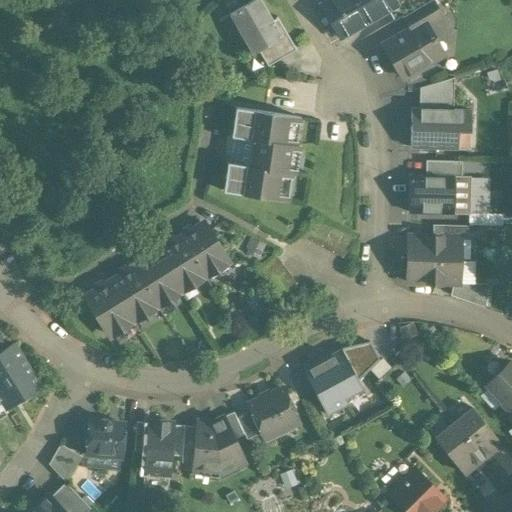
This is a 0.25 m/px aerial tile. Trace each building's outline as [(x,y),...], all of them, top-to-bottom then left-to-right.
[(272,22),(259,0),(254,0),(229,15),(252,55),(261,49),(264,54),(261,56),(267,67),(294,51),(295,52),(296,51),(276,17),(275,18),(276,19),(272,22)] [(329,0),(320,5),(340,39),(388,11),(382,0),(329,0)] [(432,0),(402,18),(410,30),(423,22),(427,28),(443,18),(432,0)] [(410,30),(383,46),(402,78),(434,60),(425,44),(433,39),(427,28),(423,22),(410,30)] [(420,88),(419,109),(452,110),(454,78),(420,88)] [(300,118),(235,108),(230,137),(232,137),(228,163),(226,163),(222,191),(287,201),(291,174),(295,175),(300,146),(296,145),(300,118)] [(419,109),(412,109),(410,149),(457,150),(458,131),(469,131),(470,111),(452,110),(419,109)] [(425,161),(425,177),(454,177),(461,177),(461,162),(425,161)] [(408,177),(408,214),(454,215),(454,177),(425,177),(408,177)] [(312,215),(300,236),(311,241),(322,220),(312,215)] [(333,226),(322,220),(311,241),(321,247),(333,226)] [(204,225),(181,239),(203,275),(227,260),(204,225)] [(343,232),(333,226),(321,247),(332,253),(343,232)] [(468,227),(432,226),(432,238),(460,239),(460,240),(467,240),(468,227)] [(354,238),(343,232),(332,253),(342,258),(354,238)] [(432,238),(407,237),(407,260),(459,261),(460,240),(460,239),(432,238)] [(181,239),(157,254),(179,290),(203,275),(181,239)] [(157,254),(133,269),(155,305),(179,290),(157,254)] [(274,255),(255,269),(262,279),(281,265),(274,255)] [(459,261),(407,260),(406,283),(452,284),(459,284),(459,261)] [(281,265),(262,279),(269,288),(270,288),(289,274),(281,265)] [(155,305),(133,269),(109,284),(131,319),(155,305)] [(289,274),(270,288),(277,298),(296,284),(289,274)] [(131,319),(109,284),(85,299),(107,334),(131,319)] [(303,293),(296,284),(277,298),(284,308),(303,293)] [(487,285),(459,284),(452,284),(450,296),(484,308),(487,285)] [(12,343),(0,350),(0,398),(5,407),(39,385),(12,343)] [(312,390),(326,416),(348,404),(345,399),(362,390),(357,380),(377,361),(368,344),(341,352),(303,372),(312,390)] [(511,413),(511,367),(509,364),(486,386),(502,403),(500,405),(510,415),(509,416),(511,413)] [(302,395),(312,390),(303,372),(301,369),(291,374),(302,395)] [(282,388),(247,404),(250,410),(260,431),(262,437),(297,421),(282,388)] [(250,410),(235,416),(243,433),(245,438),(260,431),(250,410)] [(501,446),(472,410),(454,425),(482,461),(501,446)] [(233,411),(222,416),(232,438),(243,433),(235,416),(233,411)] [(211,422),(197,420),(196,426),(193,462),(192,470),(219,473),(243,462),(232,438),(222,416),(219,417),(220,418),(211,422)] [(97,421),(87,420),(87,422),(83,426),(82,433),(86,437),(85,454),(120,457),(123,423),(116,423),(112,426),(105,419),(100,418),(97,421)] [(171,422),(148,420),(147,422),(145,452),(143,472),(167,474),(169,454),(171,424),(171,422)] [(147,422),(135,421),(133,451),(145,452),(147,422)] [(183,425),(171,424),(169,454),(181,455),(183,425)] [(196,426),(183,425),(181,455),(180,461),(193,462),(196,426)] [(482,461),(454,425),(435,439),(463,475),(482,461)] [(81,456),(59,443),(47,464),(64,481),(81,456)] [(414,470),(388,495),(405,511),(431,511),(444,500),(414,470)] [(83,511),(89,507),(64,481),(50,495),(65,511),(83,511)] [(65,511),(50,495),(48,493),(28,511),(65,511)]
